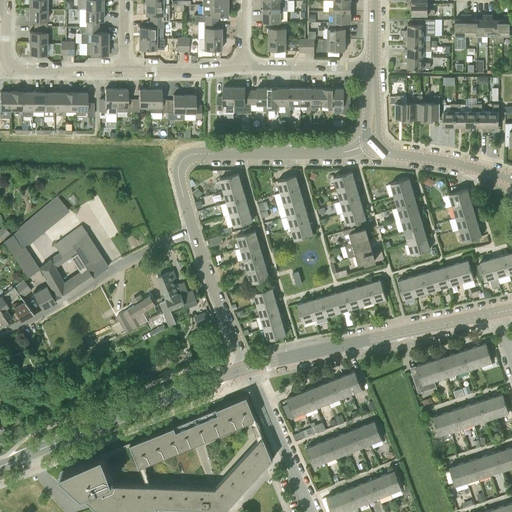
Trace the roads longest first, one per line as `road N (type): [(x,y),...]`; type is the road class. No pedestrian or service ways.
road 1 (residential): [(194,229),(178,173),(188,155),(347,152),(375,144)]
road 2 (residential): [(0,466),(247,368)]
road 3 (residential): [(247,368),(496,312)]
road 4 (unclassified): [(0,332),(194,229)]
road 5 (residential): [(123,71),(14,69),(6,61),(5,14)]
road 6 (residential): [(311,511),(247,368)]
road 7 (residential): [(247,368),(194,229)]
road 8 (residential): [(511,179),(375,144)]
road 9 (residential): [(241,66),(373,66)]
